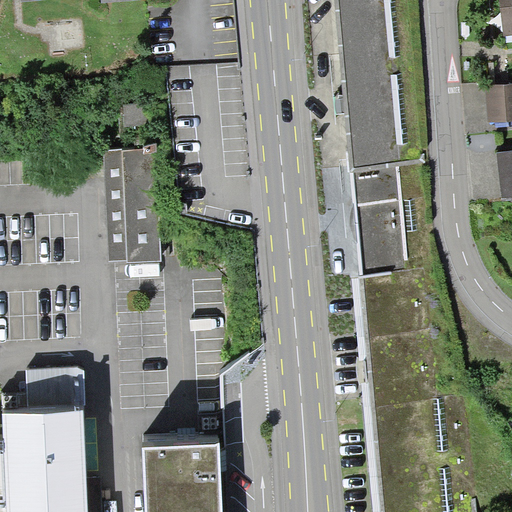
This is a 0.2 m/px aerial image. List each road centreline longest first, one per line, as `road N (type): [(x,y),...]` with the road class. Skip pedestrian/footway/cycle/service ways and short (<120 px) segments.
road 1 (primary): [(267,0),(309,511)]
road 2 (residential): [(439,0),(457,230),(479,288),(511,321)]
